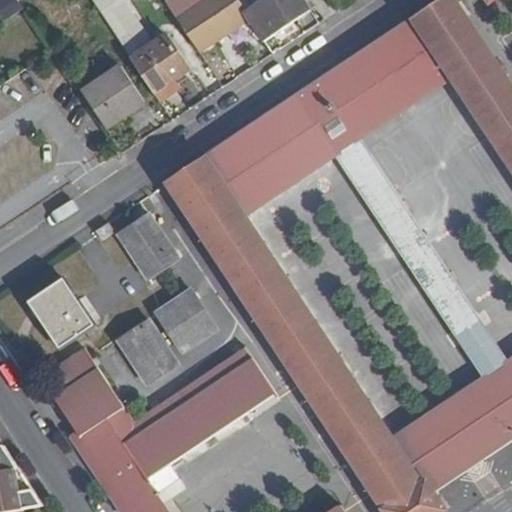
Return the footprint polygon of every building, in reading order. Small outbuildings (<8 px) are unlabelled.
[(15,0),(0,0),(0,17),(2,20),(21,9),(15,0)] [(189,68),(166,33),(153,42),(125,0),(102,0),(96,5),(154,92),(189,68)] [(246,19),(233,0),(163,0),(163,1),(197,52),(246,19)] [(511,83),(457,0),(444,0),(167,184),(381,511),(445,511),(435,495),(511,442),(511,83)] [(309,7),(303,0),(257,0),(253,3),(250,0),(233,0),(246,19),(262,43),(295,20),(303,32),(317,23),(308,9),(309,7)] [(145,106),(122,71),(84,97),(107,132),(145,106)] [(178,261),(149,215),(116,237),(145,282),(178,261)] [(104,240),(113,234),(107,223),(97,230),(104,240)] [(94,327),(63,281),(27,305),(58,351),(94,327)] [(218,329),(195,292),(158,317),(181,354),(218,329)] [(182,363),(153,319),(114,343),(143,388),(182,363)] [(169,468),(277,396),(247,350),(132,425),(86,357),(55,378),(65,393),(58,398),(56,396),(51,399),(79,439),(86,433),(103,459),(93,474),(118,511),(167,511),(157,496),(148,482),(169,468)] [(24,511),(22,500),(27,498),(25,477),(7,450),(0,451),(0,511),(24,511)] [(178,482),(169,468),(148,482),(157,496),(178,482)]
